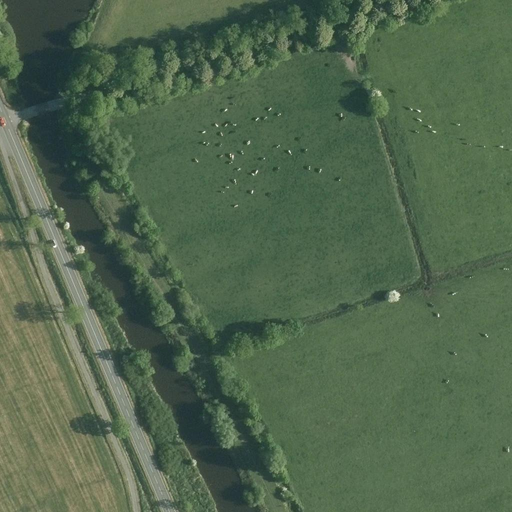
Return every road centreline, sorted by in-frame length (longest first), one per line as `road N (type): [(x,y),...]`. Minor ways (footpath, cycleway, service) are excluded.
road 1 (tertiary): [(170,511),(4,119)]
road 2 (unclassified): [(4,119),(394,0)]
